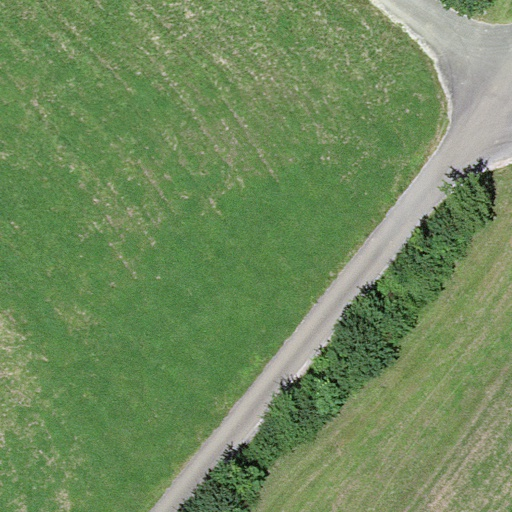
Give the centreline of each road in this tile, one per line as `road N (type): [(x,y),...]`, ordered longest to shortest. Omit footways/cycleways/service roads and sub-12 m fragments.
road 1 (unclassified): [(171,511),(326,310),(511,100)]
road 2 (track): [(511,77),(396,0)]
